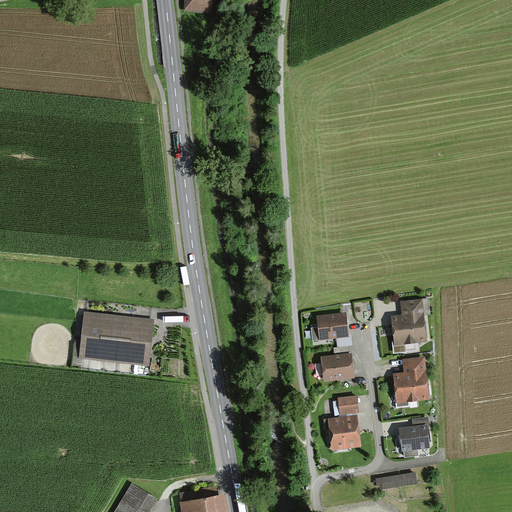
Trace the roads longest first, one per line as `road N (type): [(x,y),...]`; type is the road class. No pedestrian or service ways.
road 1 (primary): [(239,511),(187,204),(164,0)]
road 2 (track): [(318,482),(294,323),(284,0)]
road 3 (residential): [(365,325),(381,467)]
